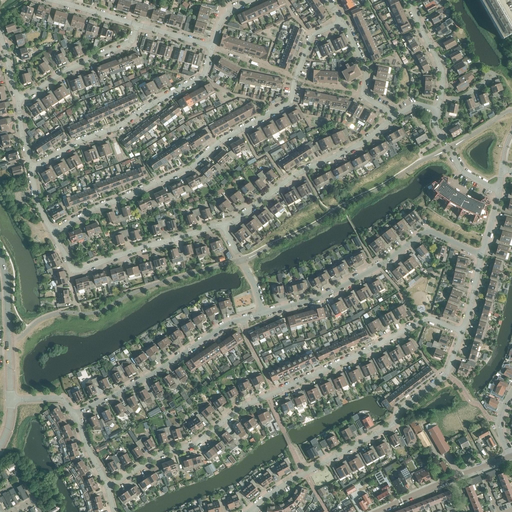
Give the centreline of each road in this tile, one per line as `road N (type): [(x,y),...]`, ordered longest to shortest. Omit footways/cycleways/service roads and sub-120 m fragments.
road 1 (residential): [(107,487),(159,455),(194,445),(242,406),(428,319),(462,331)]
road 2 (residential): [(52,232),(187,169),(290,102),(311,36),(341,22)]
road 3 (residential): [(250,511),(305,471),(394,424),(398,411),(445,375),(462,331)]
road 4 (residential): [(262,313),(320,298),(426,233),(481,255)]
road 5 (residential): [(30,168),(202,77),(212,47)]
road 6 (residential): [(73,415),(229,322),(262,313)]
road 7 (residential): [(223,226),(394,116)]
road 8 (residential): [(72,271),(223,226)]
road 9 (residential): [(18,101),(132,40),(137,25)]
road 10 (residential): [(510,456),(382,508)]
road 11 (residential): [(0,262),(11,399)]
